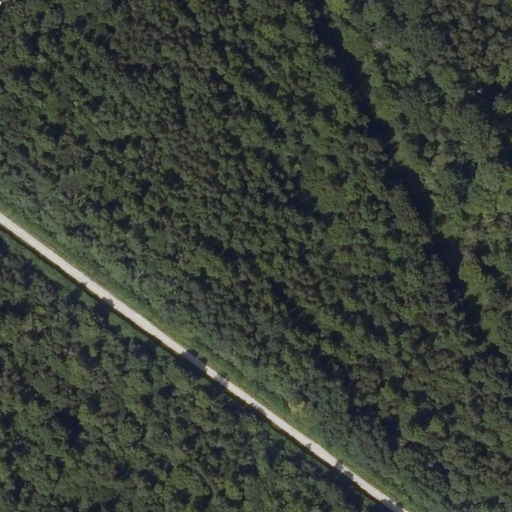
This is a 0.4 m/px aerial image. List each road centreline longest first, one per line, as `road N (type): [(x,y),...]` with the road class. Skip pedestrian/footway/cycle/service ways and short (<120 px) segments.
road 1 (track): [(0,220),(398,511)]
road 2 (track): [(511,369),(325,0)]
